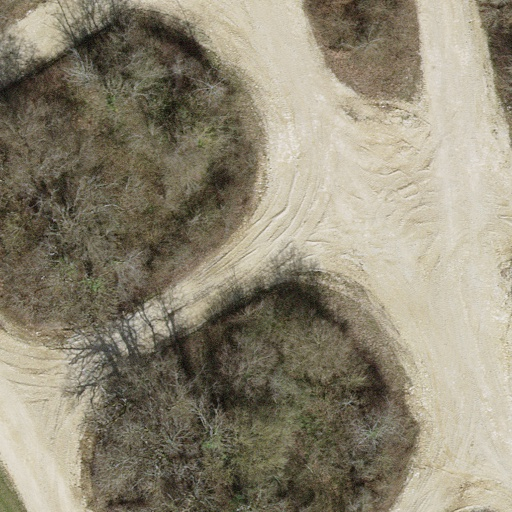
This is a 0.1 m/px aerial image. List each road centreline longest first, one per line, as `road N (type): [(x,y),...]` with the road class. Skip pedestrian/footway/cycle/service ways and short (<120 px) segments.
road 1 (track): [(255,0),(328,177),(412,284),(511,449)]
road 2 (track): [(328,177),(199,297),(0,412)]
road 3 (track): [(440,0),(501,226)]
road 4 (track): [(328,177),(511,229)]
